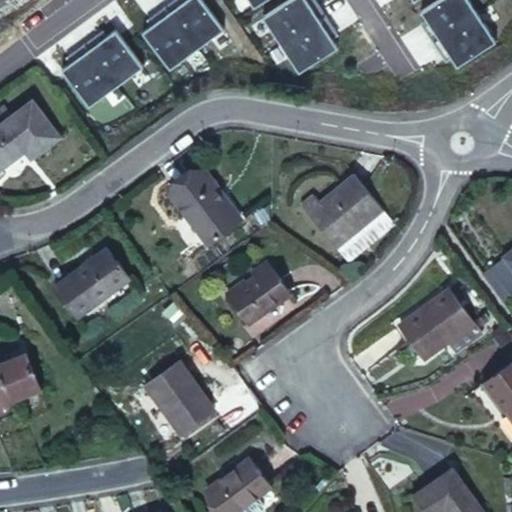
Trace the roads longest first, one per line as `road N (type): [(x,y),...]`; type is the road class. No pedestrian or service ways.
road 1 (residential): [(0,239),(47,225),(204,115),(243,112),(438,140)]
road 2 (residential): [(452,163),(411,251),(315,333),(306,367),(326,398)]
road 3 (residential): [(0,495),(147,477)]
